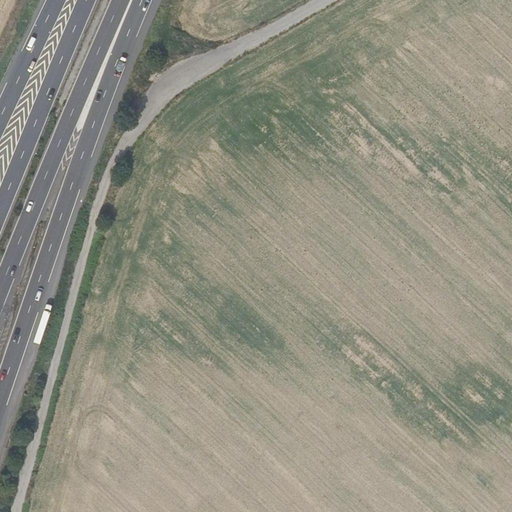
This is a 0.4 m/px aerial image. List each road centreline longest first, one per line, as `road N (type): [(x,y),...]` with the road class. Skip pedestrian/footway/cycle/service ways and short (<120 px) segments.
road 1 (unclassified): [(17,511),(97,205),(119,150),(169,87),(321,0)]
road 2 (motorway): [(0,400),(142,0)]
road 3 (motorway): [(0,290),(120,0)]
road 4 (motorway): [(84,0),(0,209)]
road 5 (motorway): [(55,0),(0,120)]
